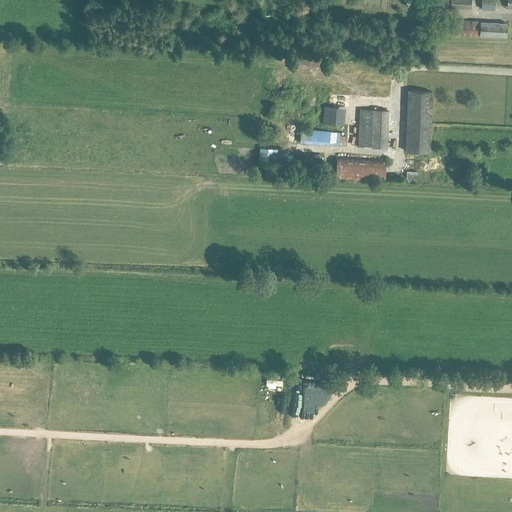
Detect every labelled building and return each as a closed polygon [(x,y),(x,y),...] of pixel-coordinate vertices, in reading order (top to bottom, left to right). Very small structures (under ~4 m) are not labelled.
[(421,0),(421,5),(450,7),(471,8),(471,0),(421,0)] [(495,0),(481,0),(482,9),(495,10),(495,0)] [(480,37),(480,23),(456,23),(456,36),(480,37)] [(507,24),(480,23),(480,37),(506,38),(507,24)] [(430,151),(433,91),(409,90),(406,151),(430,151)] [(332,107),(324,106),(323,123),(331,124),(332,107)] [(360,109),(359,146),(388,147),(389,110),(360,109)] [(302,130),(301,142),(340,145),(341,132),(302,130)] [(277,149),(261,148),(259,167),(275,168),(277,149)] [(385,159),(337,156),(336,179),(383,182),(385,159)]
